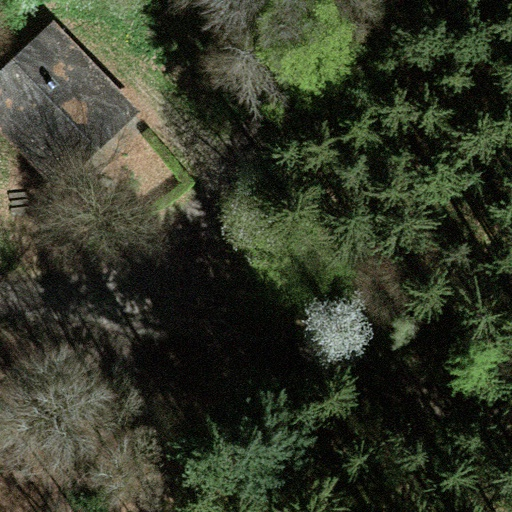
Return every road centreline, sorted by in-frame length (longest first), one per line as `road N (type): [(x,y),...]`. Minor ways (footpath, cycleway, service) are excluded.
road 1 (track): [(511,436),(165,308)]
road 2 (track): [(165,308),(340,0)]
road 3 (track): [(165,308),(35,511)]
road 4 (track): [(165,308),(0,288)]
